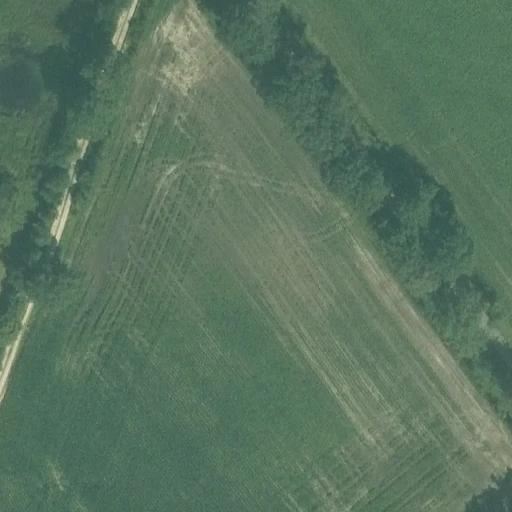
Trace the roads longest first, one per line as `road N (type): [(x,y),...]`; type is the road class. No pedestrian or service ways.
road 1 (unclassified): [(511,360),(246,0)]
road 2 (track): [(0,378),(132,0)]
